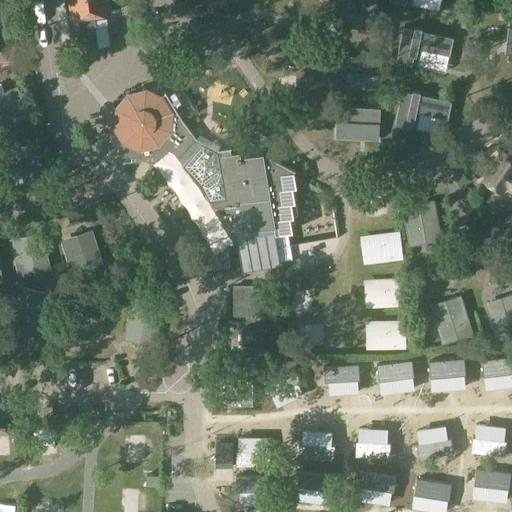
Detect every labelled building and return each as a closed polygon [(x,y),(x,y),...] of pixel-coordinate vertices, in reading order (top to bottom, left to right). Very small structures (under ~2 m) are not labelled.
[(0,0),(0,21),(13,21),(12,0),(0,0)] [(110,11),(108,0),(69,0),(71,17),(75,50),(98,47),(94,13),(110,11)] [(376,0),(346,0),(344,28),(374,31),(377,0),(376,0)] [(213,38),(230,37),(229,5),(212,6),(213,38)] [(275,52),(282,23),(252,16),(245,44),(275,52)] [(417,49),(421,49),(448,55),(449,55),(451,46),(453,37),(421,31),(421,29),(414,27),(414,29),(403,27),(399,46),(397,54),(396,62),(412,65),(413,56),(416,57),(416,55),(417,49)] [(351,57),(348,88),(379,91),(382,60),(351,57)] [(0,93),(0,121),(4,129),(32,116),(17,86),(0,93)] [(294,171),(295,170),(266,156),(263,154),(262,154),(240,157),(235,158),(234,154),(237,154),(236,153),(231,154),(230,149),(230,148),(218,150),(218,149),(217,150),(203,142),(197,138),(195,137),(181,118),(165,92),(164,92),(164,93),(162,96),(145,89),(127,94),(115,108),(114,127),(123,142),(125,155),(126,155),(126,157),(140,156),(139,154),(157,156),(174,162),(182,167),(188,172),(200,185),(208,196),(209,200),(210,201),(204,203),(205,211),(204,211),(207,229),(208,228),(207,222),(216,220),(225,234),(226,234),(228,239),(235,238),(234,233),(274,226),(274,227),(275,233),(287,232),(292,231),(289,216),(293,216),(291,202),(294,201),(292,187),(296,186),(293,171),(294,171)] [(419,113),(447,119),(451,101),(419,94),(420,92),(412,91),(412,92),(402,90),(394,125),(410,129),(412,120),(414,120),(416,112),(419,113)] [(337,103),(335,135),(379,137),(380,105),(337,103)] [(5,148),(8,178),(39,174),(35,144),(5,148)] [(511,158),(503,152),(485,180),(501,191),(505,185),(511,189),(511,203),(511,206),(511,158)] [(401,207),(409,247),(440,241),(432,201),(401,207)] [(179,221),(182,236),(194,233),(191,218),(179,221)] [(325,220),(291,238),(303,262),(338,244),(325,220)] [(400,229),(360,234),(363,261),(403,256),(400,229)] [(65,246),(73,274),(102,265),(94,237),(65,246)] [(14,246),(23,275),(52,266),(43,238),(14,246)] [(403,275),(364,277),(365,305),(404,303),(403,275)] [(271,313),(270,285),(233,285),(233,314),(271,313)] [(25,290),(15,320),(44,329),(54,299),(25,290)] [(511,294),(484,302),(495,342),(511,337),(511,294)] [(81,296),(71,325),(100,335),(110,305),(81,296)] [(428,305),(439,345),(472,336),(460,296),(428,305)] [(138,301),(128,330),(158,340),(167,310),(138,301)] [(406,318),(366,318),(366,346),(406,346),(406,318)] [(257,330),(235,333),(237,347),(259,344),(257,330)] [(511,353),(482,357),(484,373),(511,369),(511,353)] [(465,355),(429,358),(430,374),(466,371),(465,355)] [(412,357),(377,362),(379,377),(414,373),(412,357)] [(359,361),(323,364),(324,378),(360,376),(359,361)] [(88,366),(93,382),(110,378),(105,362),(88,366)] [(293,365),(262,379),(268,393),(300,379),(293,365)] [(219,378),(252,378),(252,366),(219,366),(219,378)] [(316,379),(315,398),(325,398),(326,380),(316,379)] [(219,394),(219,406),(252,406),(252,394),(219,394)] [(112,430),(113,455),(145,454),(144,428),(112,430)] [(472,433),(470,448),(506,452),(508,437),(472,433)] [(451,434),(416,440),(419,456),(454,450),(451,434)] [(355,437),(355,453),(390,455),(391,439),(355,437)] [(300,439),(298,455),(334,457),(335,442),(300,439)] [(25,442),(25,459),(62,458),(62,441),(25,442)] [(236,446),(235,462),(271,462),(271,446),(236,446)] [(3,478),(14,479),(15,460),(3,459),(3,478)] [(68,464),(30,462),(29,486),(67,488),(68,464)] [(476,466),(473,495),(506,499),(510,470),(476,466)] [(299,468),(297,483),(332,489),(335,474),(299,468)] [(362,468),(359,483),(394,489),(396,474),(362,468)] [(268,473),(236,473),(236,489),(269,488),(268,473)] [(416,476),(412,505),(446,510),(450,481),(416,476)] [(147,496),(148,480),(111,479),(111,495),(147,496)] [(0,487),(0,505),(8,506),(9,488),(0,487)] [(303,511),(304,491),(288,491),(287,511),(303,511)] [(324,491),(323,511),(337,511),(339,491),(324,491)] [(355,493),(354,511),(367,511),(367,492),(355,493)] [(468,511),(469,495),(452,495),(452,511),(468,511)] [(19,511),(55,511),(56,504),(20,503),(19,511)]
